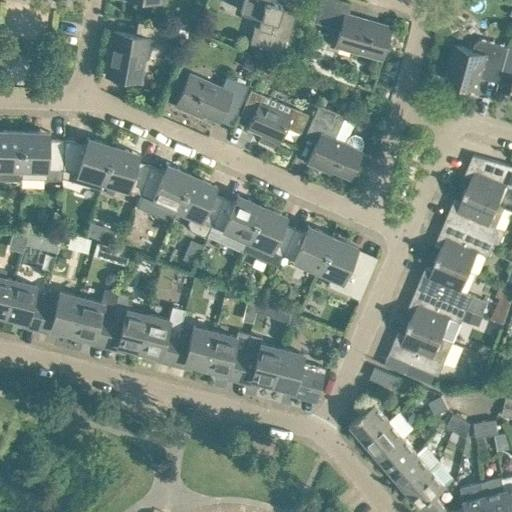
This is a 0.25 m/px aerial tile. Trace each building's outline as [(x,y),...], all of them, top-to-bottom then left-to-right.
[(296,12),(280,7),(271,5),(271,0),(242,0),(239,10),(257,14),(249,42),(281,51),(285,39),(288,40),(296,12)] [(340,28),(335,44),(381,57),(390,26),(348,14),(351,2),(342,0),(317,0),(312,20),(340,28)] [(139,80),(143,59),(146,60),(154,41),(164,43),(165,39),(181,42),(184,29),(167,26),(167,25),(137,20),(135,34),(113,30),(106,75),(139,80)] [(499,81),(504,61),(509,45),(482,38),(475,42),(473,49),(453,43),(443,78),(477,87),(480,76),(499,81)] [(218,120),(219,119),(223,108),(235,114),(248,84),(226,74),(222,86),(189,72),(175,105),(202,116),(203,113),(218,120)] [(293,106),(290,113),(260,100),(263,93),(251,88),(241,111),(252,116),(247,127),(261,133),(258,141),(276,148),(285,126),(299,132),(308,113),(293,106)] [(348,137),(345,142),(335,137),(344,115),(318,104),(305,135),(317,140),(307,162),(323,169),(324,166),(349,177),(361,149),(360,149),(362,143),(362,139),(361,136),(354,133),(351,134),(348,137)] [(21,177),(22,130),(3,130),(2,137),(0,136),(0,179),(21,180),(21,177)] [(62,169),(63,139),(42,138),(41,131),(22,130),(21,177),(47,178),(61,178),(61,169),(62,169)] [(102,181),(113,145),(94,139),(92,146),(70,139),(63,139),(62,169),(65,169),(102,181)] [(140,192),(150,164),(130,157),(131,150),(113,145),(102,181),(140,192)] [(466,187),(465,189),(498,204),(498,203),(506,184),(511,186),(511,163),(473,153),(465,174),(471,177),(467,187),(466,187)] [(176,208),(191,173),(173,166),(170,172),(150,164),(140,192),(176,208)] [(205,237),(206,236),(223,196),(206,188),(209,181),(191,173),(176,208),(190,214),(187,223),(190,231),(205,237)] [(505,206),(498,203),(498,204),(465,189),(464,192),(465,192),(461,202),(454,199),(445,220),(500,243),(506,229),(497,225),(505,206)] [(242,251),(262,204),(244,197),(240,203),(223,196),(206,236),(242,251)] [(282,254),(294,226),(277,219),(279,212),(262,204),(242,251),(277,265),(282,254)] [(499,244),(500,243),(445,220),(437,240),(443,243),(439,253),(438,253),(437,255),(470,270),(478,250),(489,255),(495,242),(499,244)] [(317,270),(332,235),(315,227),(311,234),(294,226),(282,254),(317,270)] [(359,298),(375,262),(354,253),(356,247),(355,246),(355,245),(332,235),(317,270),(330,275),(327,284),(359,298)] [(462,289),(470,270),(437,255),(436,258),(437,258),(433,268),(426,266),(417,286),(467,307),(473,293),(462,289)] [(0,313),(2,314),(12,278),(0,275),(2,268),(0,267),(0,313)] [(36,323),(42,298),(33,296),(36,284),(12,278),(2,314),(18,318),(16,323),(25,325),(26,321),(36,323)] [(511,296),(511,288),(501,284),(496,295),(511,301),(511,296)] [(461,321),(467,307),(417,286),(409,307),(415,310),(411,320),(410,319),(409,322),(442,336),(442,335),(450,317),(461,321)] [(69,331),(79,295),(59,290),(56,302),(42,298),(36,323),(50,326),(49,331),(57,333),(59,329),(69,331)] [(137,349),(146,312),(126,307),(129,296),(116,292),(110,316),(103,340),(117,344),(115,348),(124,351),(126,346),(137,349)] [(266,292),(263,301),(271,304),(275,296),(266,292)] [(103,340),(110,316),(100,313),(103,301),(79,295),(69,331),(84,335),(83,340),(92,342),(93,338),(103,340)] [(248,296),(246,302),(257,305),(258,299),(248,296)] [(259,300),(256,312),(263,314),(265,303),(259,300)] [(169,318),(146,312),(137,349),(151,352),(150,357),(159,359),(160,355),(171,357),(177,333),(183,308),(173,305),(169,318)] [(442,336),(409,322),(408,324),(409,325),(405,335),(398,332),(389,353),(439,374),(453,340),(442,335),(442,336)] [(204,366),(214,330),(193,324),(190,336),(177,333),(171,357),(183,361),(182,365),(191,368),(192,363),(204,366)] [(238,375),(249,333),(238,331),(236,336),(214,330),(204,366),(218,370),(217,374),(226,376),(227,372),(238,375)] [(272,383),(281,347),(260,341),(261,337),(249,333),(238,375),(250,378),(249,382),(258,385),(259,380),(272,383)] [(303,353),(281,347),(272,383),(285,387),(284,391),(293,394),(294,389),(318,395),(325,367),(301,360),(303,353)] [(394,387),(399,375),(375,365),(370,377),(394,387)] [(445,400),(442,394),(429,400),(432,407),(445,400)] [(449,407),(445,400),(432,407),(436,414),(449,407)] [(351,423),(365,439),(390,418),(375,401),(351,423)] [(511,408),(504,406),(502,414),(511,416),(511,408)] [(400,410),(390,418),(365,439),(379,456),(404,435),(414,426),(400,410)] [(453,429),(460,416),(454,412),(447,425),(453,429)] [(460,432),(467,419),(460,416),(453,429),(460,432)] [(498,432),(496,418),(488,419),(491,434),(498,432)] [(491,434),(488,419),(481,420),(484,435),(491,434)] [(484,435),(481,420),(474,421),(476,436),(484,435)] [(393,472),(418,451),(404,435),(379,456),(393,472)] [(407,489),(440,461),(426,445),(418,452),(418,451),(393,472),(407,489)] [(454,478),(440,461),(407,489),(421,505),(436,493),(454,478)] [(511,511),(511,475),(503,478),(511,511)] [(511,511),(503,478),(502,476),(483,481),(485,494),(489,511),(511,511)] [(489,511),(485,494),(483,481),(461,487),(464,499),(463,499),(465,506),(466,506),(467,511),(489,511)] [(467,511),(466,506),(465,506),(450,510),(436,493),(421,505),(427,511),(467,511)]
